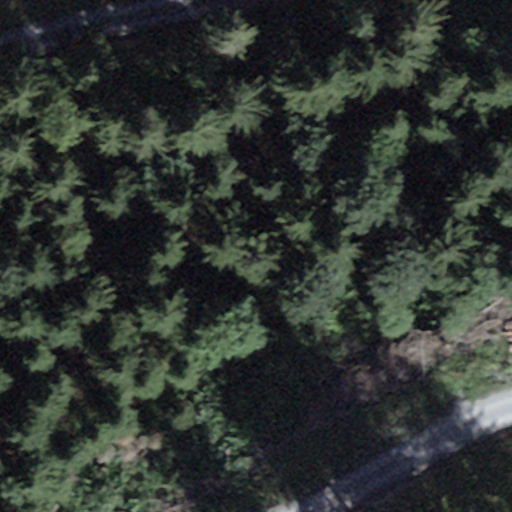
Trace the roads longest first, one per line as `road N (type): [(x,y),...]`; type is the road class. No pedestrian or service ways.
road 1 (track): [(217,0),(0,78)]
road 2 (track): [(312,511),(511,404)]
